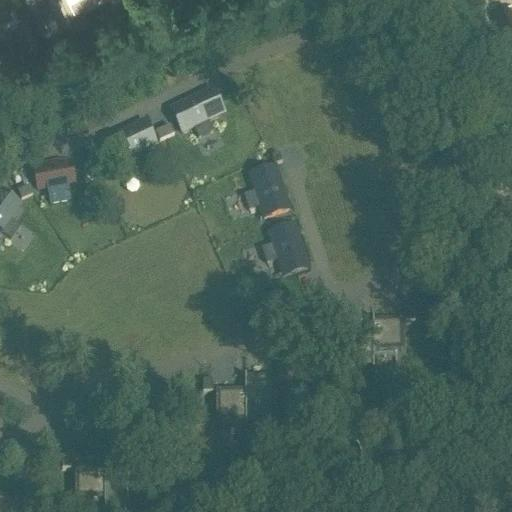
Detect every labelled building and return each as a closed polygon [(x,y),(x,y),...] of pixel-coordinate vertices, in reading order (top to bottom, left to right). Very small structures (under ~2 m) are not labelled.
[(7,28),(1,45),(11,67),(41,53),(26,19),(7,28)] [(171,111),(182,136),(194,130),(198,140),(212,134),(207,124),(219,118),(207,94),(171,111)] [(131,160),(135,170),(149,164),(144,154),(156,148),(144,124),(108,141),(120,166),(131,160)] [(170,128),(156,135),(159,143),(173,137),(170,128)] [(43,173),(33,174),(36,193),(48,191),(51,207),(69,203),(66,188),(72,187),(69,169),(61,170),(60,166),(43,169),(43,173)] [(244,198),(249,213),(259,209),(263,221),(289,212),(277,174),(251,183),(255,195),(244,198)] [(17,193),(21,201),(33,196),(29,188),(17,193)] [(0,220),(0,254),(1,255),(10,243),(1,236),(8,226),(0,220)] [(262,251),(266,266),(277,262),(281,274),(307,265),(294,227),(268,236),(272,248),(262,251)] [(415,311),(405,311),(405,324),(415,324),(415,311)] [(372,320),(372,338),(373,338),(373,353),(401,352),(401,324),(373,324),(373,320),(372,320)] [(340,326),(330,326),(330,338),(340,338),(340,326)] [(373,338),(372,338),(345,338),(345,367),(372,367),(372,371),(374,371),(373,353),(373,338)] [(287,368),(277,368),(277,380),(287,380),(287,368)] [(245,409),(246,409),(273,409),(273,380),(246,380),(246,377),(244,377),(244,395),(245,395),(245,409)] [(213,395),(213,382),(203,383),(203,395),(213,395)] [(245,395),(244,395),(217,395),(217,424),(244,424),(244,428),(246,428),(246,409),(245,409),(245,395)] [(146,444),(136,444),(136,457),(146,457),(146,444)] [(105,453),(103,453),(103,471),(104,471),(104,486),(105,486),(132,486),(132,457),(105,457),(105,453)] [(72,459),(62,459),(62,472),(72,472),(72,459)] [(103,471),(76,471),(76,500),(103,500),(103,504),(105,504),(105,486),(104,486),(104,471),(103,471)] [(34,487),(24,487),(24,500),(34,499),(34,487)] [(0,511),(20,511),(20,500),(0,499),(0,511)]
